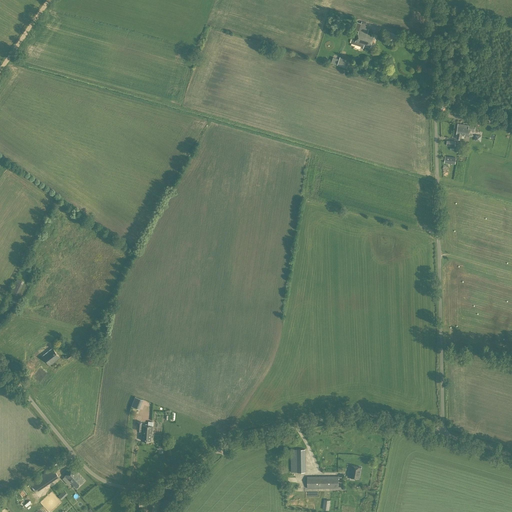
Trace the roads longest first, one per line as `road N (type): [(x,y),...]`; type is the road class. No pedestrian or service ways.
road 1 (unclassified): [(442,435),(346,413),(254,433),(151,483),(124,487),(86,468),(0,361)]
road 2 (unclassified): [(442,435),(429,0)]
